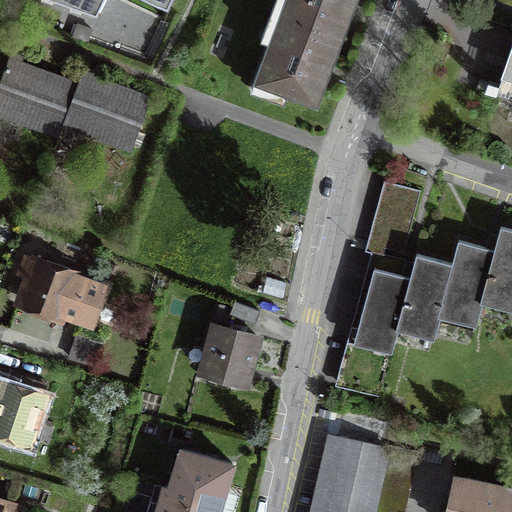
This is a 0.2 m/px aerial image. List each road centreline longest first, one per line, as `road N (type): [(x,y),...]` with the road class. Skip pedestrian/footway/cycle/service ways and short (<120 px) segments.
road 1 (residential): [(353,126),(268,511)]
road 2 (residential): [(353,126),(511,181)]
road 3 (residential): [(404,0),(353,126)]
